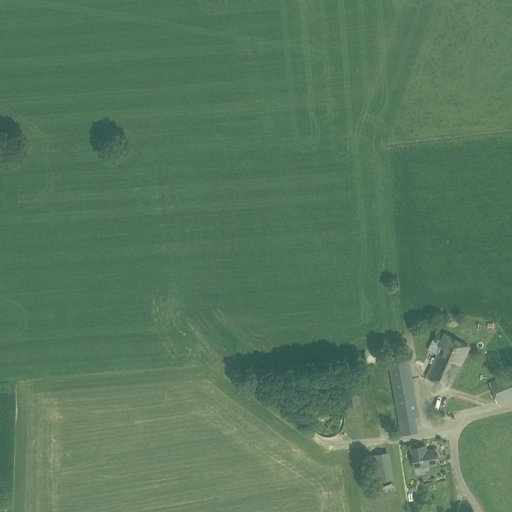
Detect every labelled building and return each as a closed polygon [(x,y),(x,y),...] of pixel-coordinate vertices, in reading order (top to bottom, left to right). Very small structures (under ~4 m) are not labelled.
[(453,309),(462,321),(473,313),(464,301),(453,309)] [(426,376),(449,388),(461,364),(470,346),(444,333),(439,345),(441,346),(426,376)] [(387,357),(401,435),(418,432),(416,418),(419,417),(408,353),(387,357)] [(446,412),(448,417),(494,398),(497,403),(511,397),(511,374),(511,373),(437,403),(441,413),(446,412)] [(377,404),(387,403),(386,396),(376,397),(377,404)] [(312,417),(312,419),(312,420),(312,421),(312,423),(312,424),(313,426),(313,427),(314,428),(315,429),(316,431),(317,432),(318,433),(319,434),(320,434),(321,435),(323,435),(324,436),(325,436),(327,436),(328,436),(330,436),(331,436),(333,436),(334,435),(335,435),(337,434),(338,433),(339,433),(340,432),(341,431),(342,429),(343,428),(343,427),(344,426),(344,424),(345,423),(345,421),(345,420),(345,418),(345,417),(345,416),(344,414),(344,413),(343,411),(342,410),(341,409),(340,408),(339,407),(338,406),(337,405),(335,404),(334,404),(333,403),(331,403),(330,403),(328,403),(327,403),(325,403),(324,403),(322,404),(321,405),(320,405),(319,406),(317,407),(316,408),(315,409),(314,410),(314,412),(313,413),(312,414),(312,416),(312,417)] [(411,448),(415,468),(437,464),(434,449),(421,451),(420,446),(411,448)] [(371,455),(376,482),(394,478),(389,452),(371,455)] [(382,487),(385,495),(395,491),(392,483),(382,487)]
